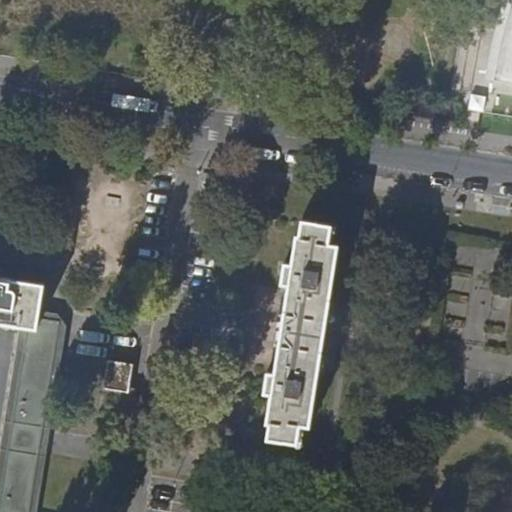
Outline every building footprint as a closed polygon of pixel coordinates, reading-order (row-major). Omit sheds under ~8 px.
[(511,15),(503,82),(486,78),(481,112),(511,117),(511,15)] [(329,243),(332,224),(302,220),(299,236),(294,235),(290,264),(284,264),(281,284),(287,286),(281,325),(274,374),(267,373),(265,392),(271,393),(267,423),(271,423),(269,439),(298,443),(301,425),(309,426),(324,333),(338,247),(329,243)] [(36,330),(38,320),(44,285),(0,278),(0,324),(28,329),(36,330)] [(36,330),(28,329),(26,340),(20,380),(13,421),(11,436),(6,465),(0,504),(0,511),(29,511),(41,442),(59,323),(38,320),(36,330)] [(76,353),(75,383),(99,384),(100,354),(76,353)] [(106,385),(130,389),(133,365),(109,361),(106,385)] [(127,407),(130,389),(106,385),(103,404),(127,407)]
